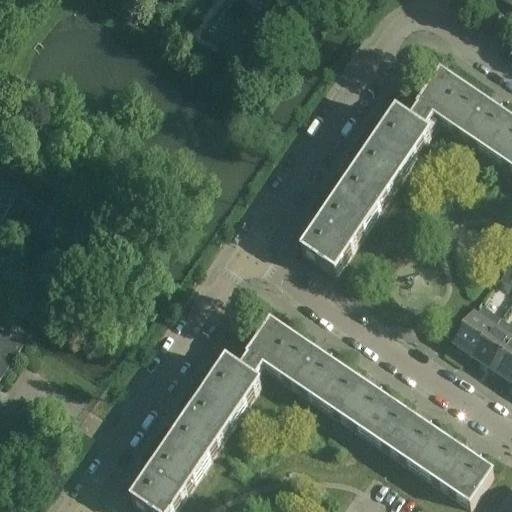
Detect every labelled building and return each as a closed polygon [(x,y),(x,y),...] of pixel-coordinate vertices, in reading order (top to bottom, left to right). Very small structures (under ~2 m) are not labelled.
[(511,0),(495,0),(511,11),(511,0)] [(397,120),(387,135),(378,148),(412,171),(440,129),(441,129),(464,95),(441,80),(418,114),(420,115),(410,129),(397,120)] [(511,131),(511,128),(478,105),(464,95),(441,129),(491,163),(511,131)] [(511,131),(491,163),(511,177),(511,131)] [(378,148),(350,189),(340,204),(374,227),(412,171),(378,148)] [(340,204),(314,242),(302,259),(336,283),(374,227),(340,204)] [(58,209),(48,224),(66,235),(75,220),(58,209)] [(0,383),(31,338),(0,317),(0,383)] [(475,363),(494,334),(476,322),(456,351),(475,363)] [(228,369),(217,384),(209,397),(243,420),(262,392),(255,388),(264,374),(271,379),(294,345),(271,329),(248,363),(250,364),(240,378),(228,369)] [(494,334),(475,363),(493,376),(511,346),(494,334)] [(344,378),(308,355),(294,345),(271,379),(321,412),(344,378)] [(510,388),(511,385),(511,345),(511,346),(493,376),(510,388)] [(394,412),(357,387),(344,378),(321,412),(371,446),(394,412)] [(209,397),(181,438),(171,453),(205,476),(243,420),(209,397)] [(444,446),(408,422),(394,412),(371,446),(421,480),(444,446)] [(472,511),(494,480),(457,455),(444,446),(421,480),(467,511),(472,511)] [(171,453),(144,492),(132,509),(136,511),(180,511),(205,476),(171,453)]
